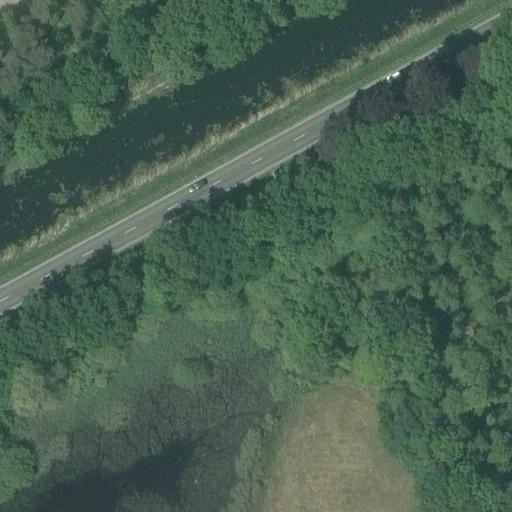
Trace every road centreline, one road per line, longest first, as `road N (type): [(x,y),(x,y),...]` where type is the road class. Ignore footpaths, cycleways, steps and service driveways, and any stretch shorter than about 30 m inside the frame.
road 1 (primary): [(0,305),(511,26)]
road 2 (track): [(247,0),(0,135)]
